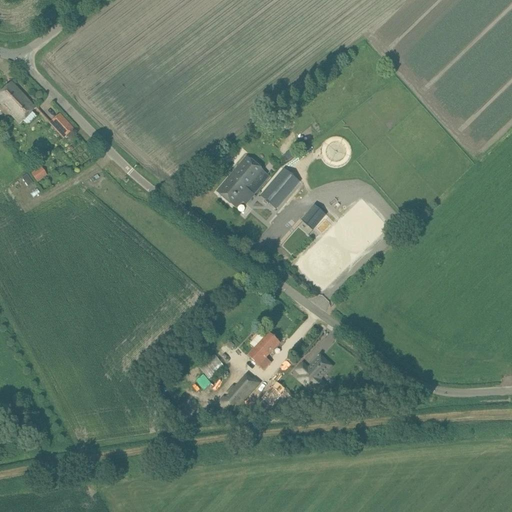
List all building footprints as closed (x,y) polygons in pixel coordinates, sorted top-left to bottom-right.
[(0,93),(0,102),(19,123),(35,108),(11,83),(0,93)] [(73,129),(59,115),(50,124),(63,138),(73,129)] [(284,155),(288,160),(294,156),(289,150),(284,155)] [(247,157),(231,175),(254,194),(269,176),(254,163),(247,157)] [(43,178),(37,169),(31,173),(37,182),(43,178)] [(284,169),(260,196),(276,210),(300,182),(284,169)] [(254,194),(231,175),(217,192),(237,209),(244,201),(247,203),(254,194)] [(311,231),(325,215),(311,204),(298,220),(311,231)] [(269,334),(255,348),(266,359),(280,343),(269,334)] [(255,348),(248,356),(264,371),(271,363),(266,359),(255,348)] [(199,366),(209,381),(225,370),(215,355),(199,366)] [(309,368),(299,379),(310,390),(313,387),(319,392),(326,385),(320,380),(321,379),(319,378),(330,367),(330,366),(321,358),(310,369),(309,368)] [(272,387),(262,399),(272,407),(281,395),(272,387)] [(240,388),(224,404),(235,414),(247,401),(250,398),(240,388)]
